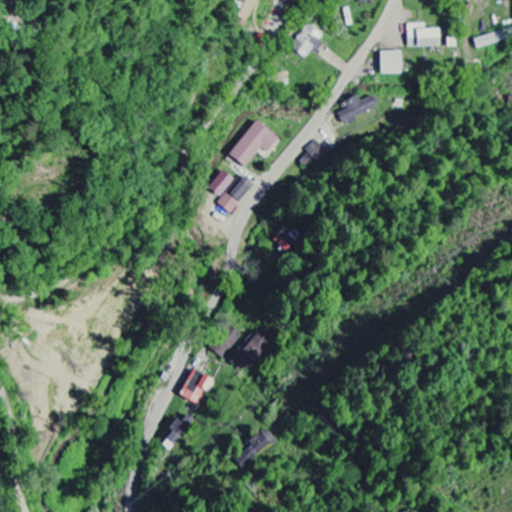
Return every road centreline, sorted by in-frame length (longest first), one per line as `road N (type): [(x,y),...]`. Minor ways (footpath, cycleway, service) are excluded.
road 1 (residential): [(298,0),(123,241),(44,291),(0,300),(3,400),(22,511)]
road 2 (tertiary): [(134,498),(153,427),(228,277),(248,212),(351,74),(395,0)]
